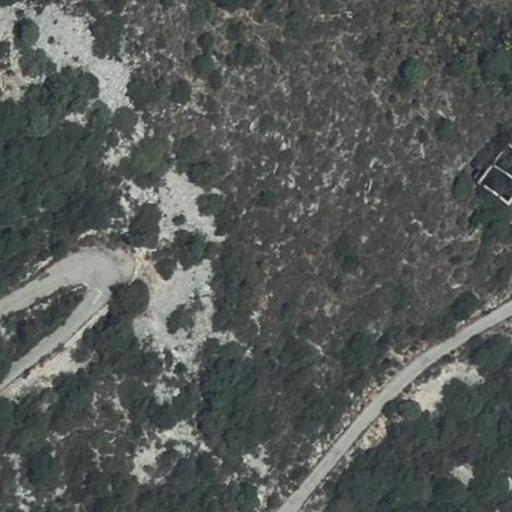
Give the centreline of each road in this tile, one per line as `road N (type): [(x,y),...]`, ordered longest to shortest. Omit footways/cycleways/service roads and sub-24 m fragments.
road 1 (unclassified): [(511,307),(406,375),(286,511)]
road 2 (unclassified): [(0,382),(71,329),(104,282),(83,263),(0,307)]
